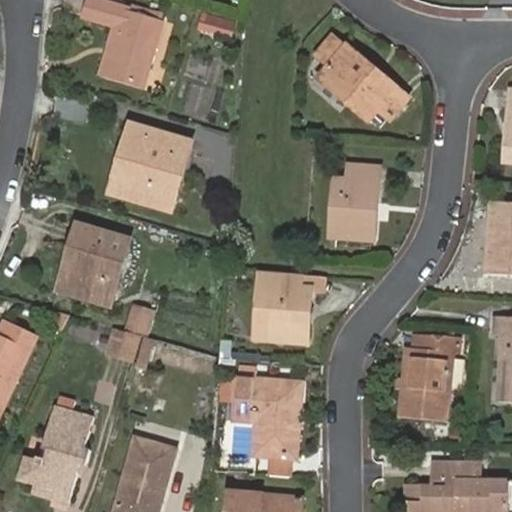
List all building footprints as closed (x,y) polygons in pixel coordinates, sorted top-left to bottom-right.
[(116,25),(103,73),(141,84),(158,20),(125,11),(126,5),(108,0),(82,0),(79,14),(116,25)] [(201,12),(196,31),(230,40),(235,21),(201,12)] [(350,44),(324,72),(349,95),(345,99),(367,119),(376,110),(388,120),(404,102),(371,71),(375,66),(350,44)] [(408,97),(375,66),(371,71),(404,102),(408,97)] [(349,95),(324,72),(320,76),(345,99),(349,95)] [(128,138),(123,155),(134,159),(128,183),(176,197),(188,154),(128,138)] [(134,159),(123,155),(115,188),(174,205),(176,197),(128,183),(134,159)] [(373,204),(378,204),(381,167),(350,165),(349,180),(338,179),(334,238),(375,241),(377,222),(372,222),(373,204)] [(490,201),(487,239),(495,240),(499,202),(490,201)] [(495,240),(487,239),(483,275),(511,277),(511,203),(499,202),(495,240)] [(69,290),(114,303),(133,241),(78,225),(70,249),(81,252),(69,290)] [(59,286),(69,290),(81,252),(70,249),(59,286)] [(269,272),(262,271),(258,319),(265,320),(269,272)] [(313,312),(315,291),(315,288),(303,287),(304,275),(269,272),(265,320),(258,319),(257,335),(307,339),(310,340),(312,322),(306,322),(306,312),(313,312)] [(328,293),(328,276),(304,275),(303,287),(315,288),(315,291),(328,293)] [(110,331),(105,357),(137,363),(148,308),(133,306),(128,334),(110,331)] [(511,404),(511,319),(492,318),(492,335),(499,336),(496,404),(511,404)] [(0,413),(37,335),(3,319),(0,325),(0,413)] [(428,348),(409,347),(405,380),(404,386),(404,387),(401,417),(446,421),(454,351),(468,352),(470,338),(430,333),(428,348)] [(134,367),(145,370),(152,340),(141,338),(134,367)] [(293,417),(301,418),(303,383),(241,378),(239,411),(261,412),(259,420),(258,452),(291,454),(293,417)] [(96,401),(112,404),(116,385),(100,382),(96,401)] [(53,403),(43,441),(48,443),(44,459),(38,457),(24,453),(17,477),(36,482),(54,487),(51,497),(67,502),(77,470),(80,461),(86,463),(91,447),(84,445),(92,415),(53,403)] [(261,412),(239,411),(239,418),(259,420),(261,412)] [(298,454),(301,418),(293,417),(291,454),(298,454)] [(137,433),(113,511),(114,511),(155,511),(175,445),(137,433)] [(48,443),(43,441),(38,457),(44,459),(48,443)] [(84,472),(86,463),(80,461),(77,470),(84,472)] [(504,511),(506,483),(477,483),(477,466),(429,465),(428,484),(443,485),(443,490),(405,489),(403,511),(504,511)] [(34,491),(51,497),(54,487),(36,482),(34,491)] [(293,511),(294,495),(229,491),(227,511),(293,511)] [(300,511),(301,495),(294,495),(293,511),(300,511)]
